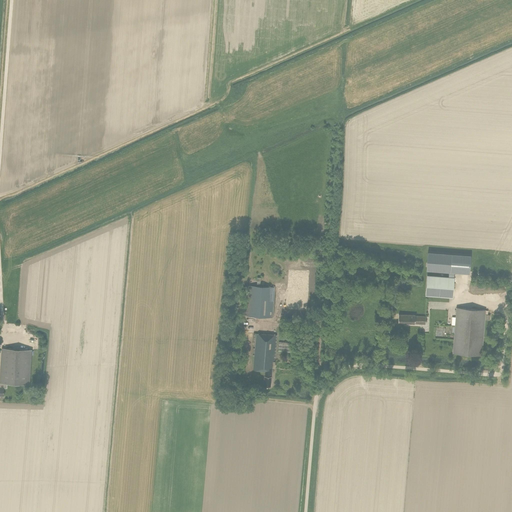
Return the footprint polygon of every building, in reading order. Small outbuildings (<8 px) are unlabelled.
[(425,295),(453,297),(454,277),(455,271),(469,272),(470,254),(428,251),(427,269),(450,271),(450,276),(427,274),(425,295)] [(263,278),(257,277),(257,284),(260,284),(259,286),(249,285),(247,316),(257,316),(272,317),(274,287),(263,286),(263,284),(287,286),(289,260),(265,259),(263,278)] [(452,333),(454,333),(453,353),(482,355),(485,309),(456,307),(455,327),(452,326),(452,333)] [(425,324),(426,316),(415,316),(415,315),(399,314),(398,323),(425,324)] [(264,375),(263,386),(270,386),(272,368),(274,368),(275,361),(274,361),(277,334),(256,333),(243,332),(242,348),(255,348),(253,370),(265,371),(264,375)] [(30,385),(32,349),(2,348),(0,375),(0,395),(4,396),(4,388),(7,388),(7,383),(30,385)]
